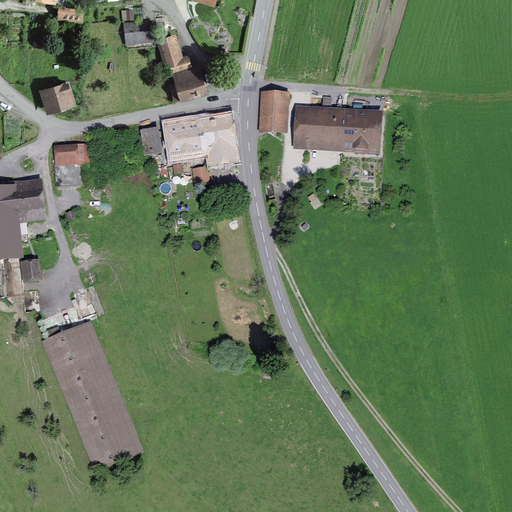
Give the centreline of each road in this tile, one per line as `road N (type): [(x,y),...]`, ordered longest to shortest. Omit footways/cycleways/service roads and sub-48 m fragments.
road 1 (secondary): [(248,98),(254,193),(287,319),(408,511)]
road 2 (track): [(266,248),(277,254),(336,362),(459,511)]
road 3 (unclassified): [(227,99),(59,128),(0,81)]
road 4 (residential): [(154,0),(174,16),(227,99)]
